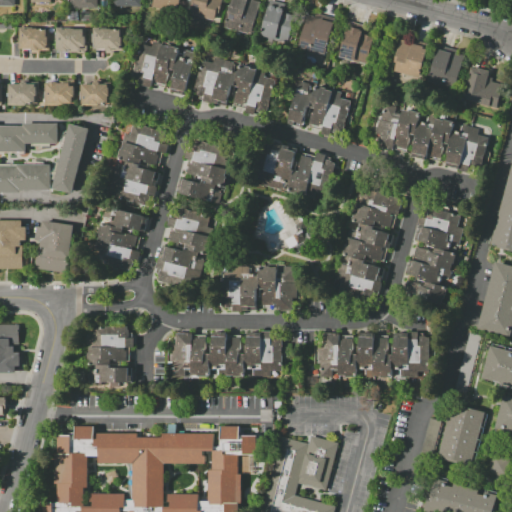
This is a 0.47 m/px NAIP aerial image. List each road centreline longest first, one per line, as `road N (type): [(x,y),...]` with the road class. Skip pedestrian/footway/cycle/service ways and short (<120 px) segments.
road 1 (residential): [(0,297),(52,307),(60,331),(8,511)]
road 2 (residential): [(383,0),(511,37)]
